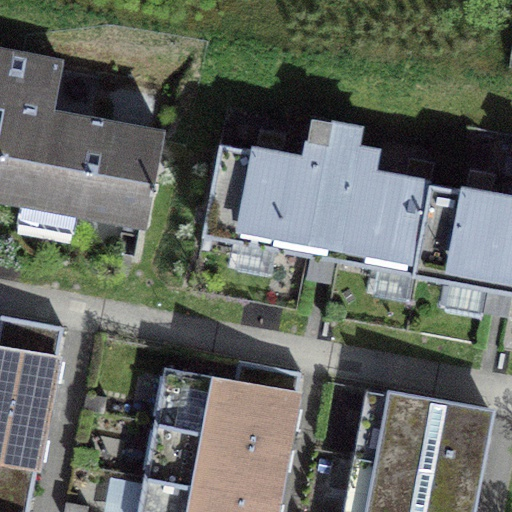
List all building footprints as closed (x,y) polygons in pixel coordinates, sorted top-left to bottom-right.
[(0,195),(144,223),(164,132),(50,112),(59,63),(0,52),(0,195)] [(203,236),(414,275),(431,183),(435,161),(408,157),(404,179),(372,173),(376,151),(353,147),(357,127),(314,119),(307,158),(282,153),(286,132),(259,127),(255,149),(221,142),(203,236)] [(511,197),(491,194),(495,172),(469,167),(465,189),(431,183),(414,275),(511,292),(511,197)] [(0,403),(45,412),(62,327),(2,315),(0,327),(0,403)] [(154,421),(286,447),(300,373),(238,361),(234,382),(164,369),(154,421)] [(378,460),(476,479),(488,412),(390,394),(378,460)] [(45,412),(0,403),(0,485),(29,491),(45,412)] [(286,447),(154,421),(144,476),(276,501),(286,447)] [(469,511),(476,479),(378,460),(367,511),(469,511)] [(273,511),(276,501),(144,476),(137,511),(273,511)] [(0,511),(25,511),(29,491),(0,485),(0,511)]
